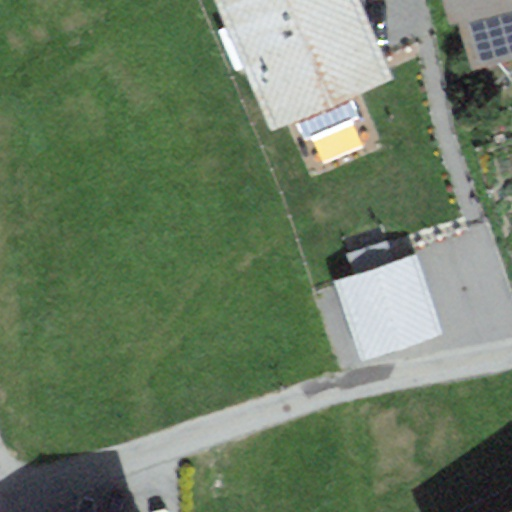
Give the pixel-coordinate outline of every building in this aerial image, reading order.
[(329,0),(217,0),(270,119),(364,78),(329,0)] [(511,0),(443,0),(450,25),(457,23),(469,67),(511,56),(511,0)] [(414,255),(336,281),(362,359),(441,333),(414,255)] [(511,511),(511,492),(467,511),(511,511)] [(113,511),(149,511),(147,502),(113,511)]
